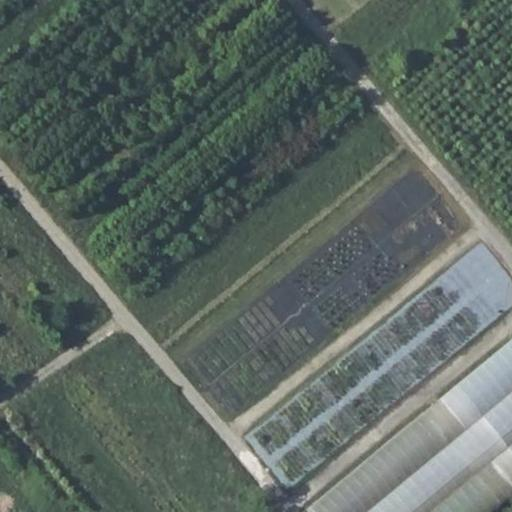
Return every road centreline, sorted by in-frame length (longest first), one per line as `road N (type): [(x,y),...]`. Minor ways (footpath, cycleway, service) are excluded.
road 1 (track): [(289,508),(0,166)]
road 2 (track): [(511,256),(295,0)]
road 3 (track): [(285,511),(511,321)]
